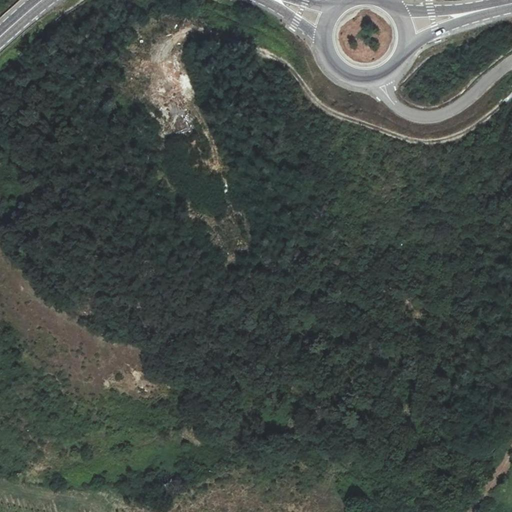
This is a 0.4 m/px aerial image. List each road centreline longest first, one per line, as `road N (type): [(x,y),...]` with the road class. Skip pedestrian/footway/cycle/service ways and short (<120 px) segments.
road 1 (track): [(511,95),(464,132),(414,141),(319,105),(290,67),(258,51)]
road 2 (unclassified): [(377,73),(405,111),(436,117),(511,62)]
